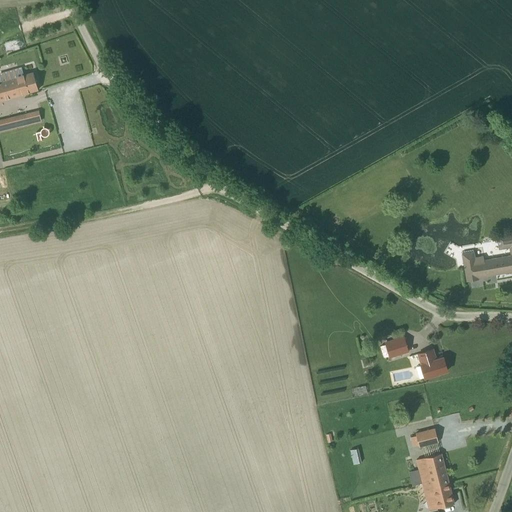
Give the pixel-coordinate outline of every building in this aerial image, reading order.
[(0,81),(0,100),(38,89),(33,72),(12,78),(11,73),(0,76),(1,81),(0,81)] [(25,113),(0,118),(0,130),(27,124),(25,113)] [(328,217),(331,225),(340,221),(337,214),(328,217)] [(499,249),(510,247),(511,255),(484,260),(483,256),(475,257),(474,251),(462,253),(467,281),(484,278),(486,276),(511,271),(511,233),(507,234),(497,236),(499,249)] [(403,336),(385,342),(390,357),(408,351),(403,336)] [(436,359),(433,349),(418,354),(421,364),(421,365),(416,367),(420,378),(425,377),(448,370),(443,357),(436,359)] [(435,428),(415,433),(419,447),(438,442),(435,428)] [(358,448),(350,450),(354,463),(361,461),(358,448)] [(447,476),(441,453),(440,453),(425,457),(424,457),(424,458),(416,459),(422,483),(447,476)] [(447,476),(422,483),(427,500),(434,498),(437,508),(454,503),(449,483),(449,482),(447,476)]
